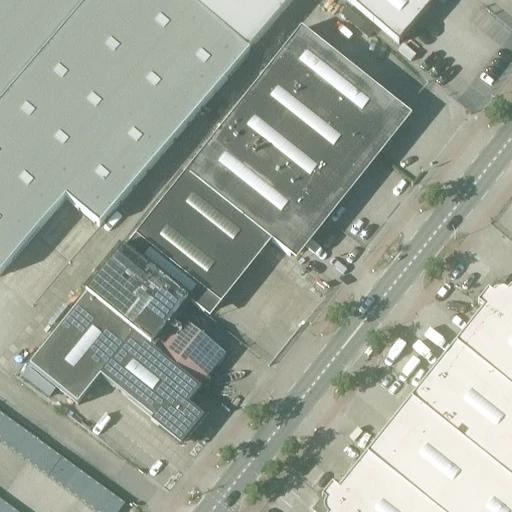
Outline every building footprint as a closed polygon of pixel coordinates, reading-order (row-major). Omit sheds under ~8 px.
[(0,0),(0,276),(66,200),(99,229),(248,53),(293,0),(0,0)] [(344,0),(399,46),(437,0),(344,0)] [(373,154),(405,113),(301,30),(268,71),(373,154)] [(268,71),(227,123),(331,206),(373,154),(268,71)] [(290,258),(331,206),(227,123),(186,175),(266,238),(265,238),(290,258)] [(204,315),(265,238),(266,238),(186,175),(135,238),(133,237),(123,250),(188,303),(204,315)] [(176,318),(188,303),(123,250),(85,297),(199,389),(225,357),(176,318)] [(477,306),(484,311),(511,333),(511,290),(498,280),(477,306)] [(77,407),(79,404),(100,379),(134,337),(86,298),(29,369),(77,407)] [(511,333),(484,311),(460,340),(510,380),(511,377),(511,333)] [(201,391),(134,337),(100,379),(152,421),(150,424),(178,446),(202,417),(188,407),(201,391)] [(460,340),(411,401),(511,481),(511,382),(510,380),(460,340)] [(411,401),(368,455),(439,511),(486,511),(511,481),(411,401)] [(363,511),(511,511),(511,481),(486,511),(439,511),(368,455),(339,492),(363,511)] [(311,511),(363,511),(339,492),(332,487),(311,511)]
